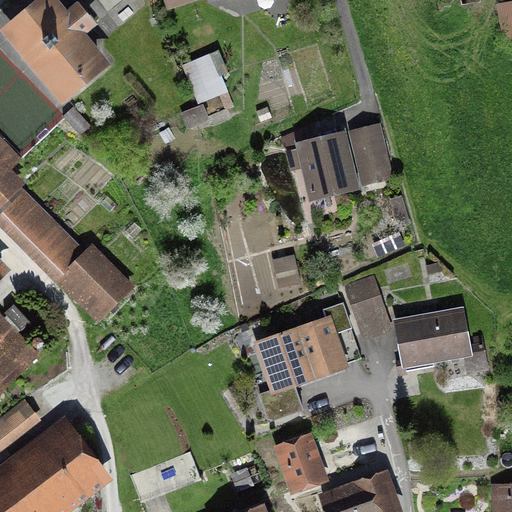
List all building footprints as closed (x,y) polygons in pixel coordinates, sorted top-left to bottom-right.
[(511,1),(496,4),(502,40),(511,38),(511,1)] [(47,3),(12,32),(63,94),(99,65),(75,37),(95,24),(79,5),(69,13),(70,15),(62,21),(47,3)] [(210,54),(180,66),(197,106),(227,93),(210,54)] [(73,107),(63,117),(80,135),(90,126),(73,107)] [(389,176),(379,136),(354,142),(364,182),(389,176)] [(350,185),(339,140),(304,148),(315,194),(350,185)] [(0,142),(0,215),(42,259),(45,257),(58,269),(77,251),(20,194),(0,170),(0,164),(11,153),(0,142)] [(94,252),(65,280),(101,316),(130,288),(94,252)] [(296,252),(274,256),(280,284),(301,280),(296,252)] [(243,295),(261,293),(256,259),(238,262),(243,295)] [(360,334),(390,324),(375,280),(345,290),(360,334)] [(297,411),(288,385),(361,359),(342,304),(322,311),(326,321),(259,345),(273,384),(258,389),(269,421),(297,411)] [(424,320),(423,317),(396,322),(405,365),(468,353),(461,311),(436,315),(437,318),(424,320)] [(0,389),(37,357),(0,318),(0,389)] [(36,409),(63,395),(56,382),(30,396),(36,409)] [(0,423),(0,438),(33,414),(25,404),(0,423)] [(0,483),(0,511),(44,511),(97,473),(66,433),(0,483)] [(307,440),(281,449),(294,487),(321,478),(307,440)] [(130,475),(140,500),(200,478),(190,452),(130,475)] [(210,493),(257,473),(249,453),(207,470),(209,475),(204,476),(210,493)] [(393,511),(394,511),(382,480),(348,493),(346,488),(332,493),(334,498),(325,501),(329,511),(393,511)] [(511,511),(511,484),(494,486),(495,511),(511,511)]
